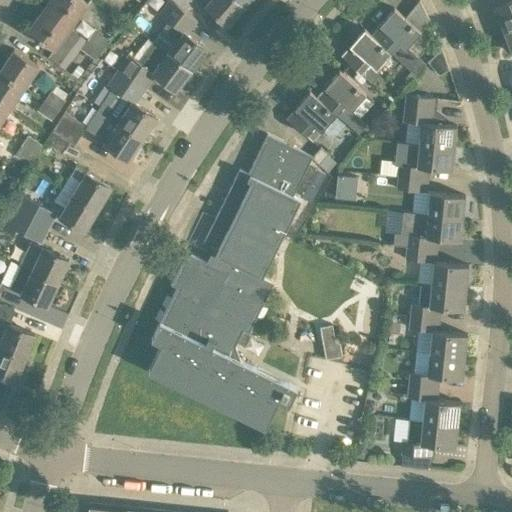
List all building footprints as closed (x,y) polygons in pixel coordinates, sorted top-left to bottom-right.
[(54,0),(47,9),(71,27),(80,15),(88,4),(83,0),(54,0)] [(153,41),(189,68),(205,49),(183,32),(194,18),(184,12),(170,0),(161,12),(159,14),(168,21),(163,28),(153,41)] [(169,0),(170,0),(184,12),(193,1),(192,0),(169,0)] [(243,6),(235,0),(198,0),(226,25),(243,6)] [(406,47),(429,21),(419,0),(404,18),(393,8),(370,34),(391,54),(392,53),(415,74),(424,63),(406,47)] [(503,33),(511,29),(511,0),(493,8),(503,33)] [(71,27),(47,9),(40,18),(37,16),(27,30),(54,50),(48,58),(64,70),(80,49),(87,40),(71,27)] [(377,70),(391,54),(370,34),(363,29),(340,55),(359,72),(366,79),(370,82),(380,73),(377,70)] [(511,29),(503,33),(511,56),(511,55),(511,29)] [(109,41),(94,30),(87,40),(102,50),(109,41)] [(80,49),(94,60),(102,50),(87,40),(80,49)] [(173,89),(189,68),(153,41),(137,62),(128,54),(117,70),(118,71),(144,89),(154,74),(173,89)] [(0,67),(0,70),(25,87),(39,66),(13,49),(0,67)] [(447,70),(441,52),(429,64),(440,75),(447,70)] [(79,66),(74,74),(80,78),(86,70),(79,66)] [(25,87),(0,70),(0,100),(10,108),(25,87)] [(315,97),(336,115),(344,106),(351,112),(366,95),(338,70),(315,97)] [(409,81),(415,74),(411,71),(405,77),(409,81)] [(359,72),(354,77),(362,84),(366,79),(359,72)] [(65,101),(50,91),(43,101),(58,111),(65,101)] [(336,115),(315,97),(309,91),(285,118),(305,136),(315,127),(321,132),(336,115)] [(117,123),(140,138),(154,117),(122,95),(116,104),(126,110),(117,123)] [(420,123),(418,144),(453,148),(455,125),(432,123),(435,99),(406,96),(405,108),(404,121),(420,123)] [(0,123),(10,108),(0,100),(0,123)] [(51,121),(58,111),(43,101),(37,111),(51,121)] [(140,138),(117,123),(100,111),(87,130),(95,136),(94,137),(126,159),(140,138)] [(86,127),(64,112),(52,131),(69,142),(74,145),(86,127)] [(61,154),(69,142),(52,131),(45,143),(61,154)] [(42,145),(28,136),(21,146),(35,155),(42,145)] [(291,197),(310,158),(266,136),(246,175),(239,171),(202,242),(216,250),(213,255),(259,278),(297,201),(291,197)] [(393,163),(398,164),(396,176),(426,180),(428,168),(450,170),(453,148),(418,144),(396,141),(393,163)] [(44,143),(40,151),(47,155),(52,148),(44,143)] [(29,165),(35,155),(21,146),(14,156),(29,165)] [(326,153),(318,147),(310,158),(317,164),(326,153)] [(337,162),(326,153),(317,164),(328,173),(337,162)] [(62,188),(97,209),(110,187),(75,166),(69,175),(62,188)] [(425,192),(426,180),(396,176),(395,189),(425,192)] [(97,209),(62,188),(54,200),(48,210),(53,212),(84,230),(97,209)] [(45,228),(53,212),(48,210),(15,191),(6,207),(45,228)] [(464,196),(429,192),(426,215),(461,219),(464,196)] [(40,225),(6,207),(0,217),(0,224),(13,232),(16,228),(33,237),(40,225)] [(435,249),(437,238),(459,240),(461,219),(426,215),(403,212),(401,234),(394,233),(393,245),(406,246),(435,249)] [(21,265),(58,283),(69,259),(32,242),(21,265)] [(434,262),(435,249),(406,246),(404,258),(420,260),(432,261),(434,262)] [(262,373),(241,363),(239,362),(232,348),(241,331),(247,334),(263,304),(224,284),(229,276),(192,256),(185,258),(172,284),(178,287),(151,338),(161,344),(148,370),(263,426),(276,400),(286,404),(294,389),(277,381),(274,367),(262,373)] [(467,265),(434,262),(432,261),(430,284),(465,288),(467,265)] [(47,306),(58,283),(21,265),(10,288),(47,306)] [(462,310),(465,288),(430,284),(427,306),(410,305),(409,317),(439,320),(440,308),(462,310)] [(0,347),(25,358),(35,334),(8,323),(14,309),(0,303),(0,347)] [(463,357),(465,334),(437,331),(439,320),(409,317),(393,315),(392,324),(404,325),(404,324),(408,324),(408,329),(430,331),(428,353),(463,357)] [(335,341),(332,325),(320,327),(325,359),(342,356),(339,344),(335,341)] [(0,374),(16,381),(25,358),(0,347),(0,374)] [(463,357),(428,353),(426,375),(409,373),(408,385),(437,389),(438,377),(461,379),(463,357)] [(435,400),(437,389),(408,385),(406,398),(423,400),(421,421),(409,420),(456,426),(458,403),(435,400)] [(456,426),(409,420),(407,441),(401,441),(400,454),(429,457),(430,445),(453,447),(456,426)] [(353,457),(366,460),(367,452),(364,447),(356,444),(353,457)]
